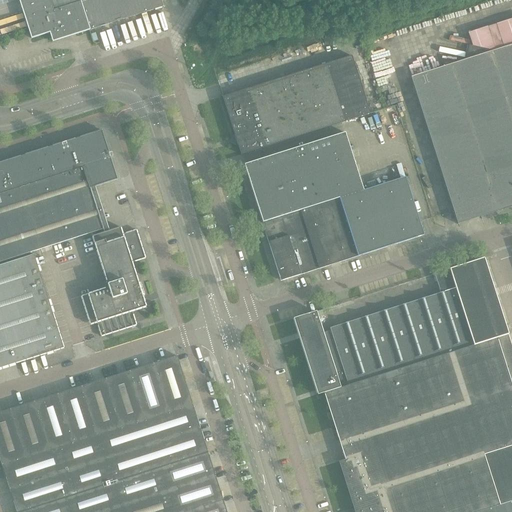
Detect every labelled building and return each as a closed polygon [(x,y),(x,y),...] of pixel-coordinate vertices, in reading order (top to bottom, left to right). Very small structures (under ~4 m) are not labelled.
[(51,33),(53,42),(163,7),(160,0),(18,0),(31,39),(51,33)] [(411,78),(458,225),(503,210),(503,211),(511,207),(511,45),(493,51),(469,46),(466,60),(411,78)] [(370,114),(352,57),(222,98),(241,156),(370,114)] [(20,157),(0,163),(0,262),(91,234),(92,237),(108,232),(94,187),(117,180),(102,131),(25,155),(20,157)] [(262,223),(281,281),(424,236),(405,178),(363,191),(345,133),(245,165),(262,223)] [(121,228),(108,232),(92,237),(108,288),(80,297),(89,325),(97,323),(101,337),(137,326),(132,312),(145,308),(142,297),(144,296),(140,283),(138,283),(132,263),(146,259),(136,230),(123,235),(121,228)] [(0,266),(0,369),(64,349),(34,255),(0,266)] [(420,363),(508,335),(484,259),(434,275),(440,294),(330,329),(331,332),(323,334),(316,312),(293,320),(317,396),(324,394),(420,363)] [(420,363),(324,394),(324,395),(345,460),(339,462),(354,511),(478,511),(511,501),(511,386),(497,339),(508,336),(508,335),(420,363)] [(226,511),(177,357),(0,412),(0,459),(16,511),(226,511)] [(511,511),(511,501),(478,511),(511,511)]
